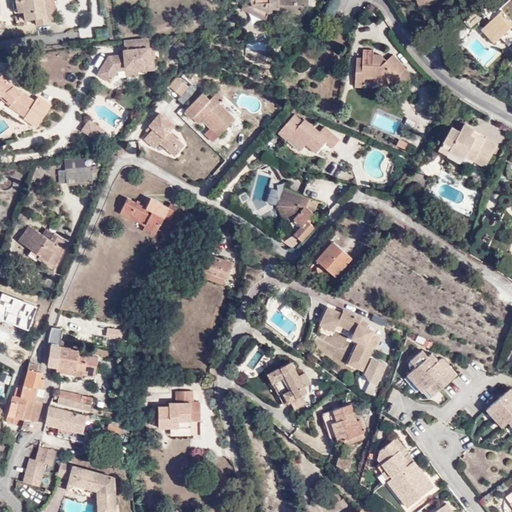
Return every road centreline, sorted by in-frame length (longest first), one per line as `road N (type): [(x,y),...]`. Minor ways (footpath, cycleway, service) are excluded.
road 1 (residential): [(0,487),(34,433),(47,391),(42,331),(122,160),(197,192),(295,255),(361,197),(376,201),(511,289)]
road 2 (residential): [(511,111),(442,71),(384,0)]
road 3 (unknown): [(0,155),(62,130),(92,66)]
